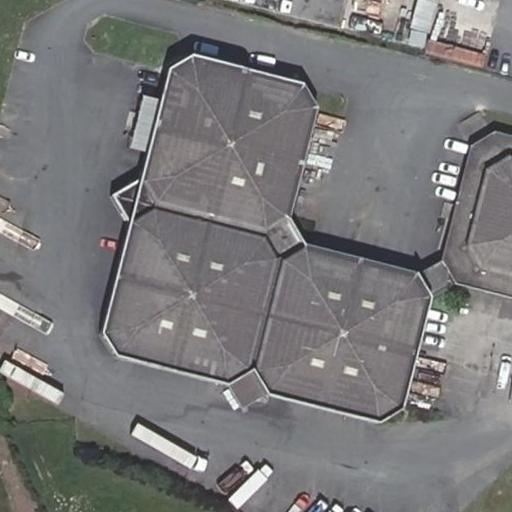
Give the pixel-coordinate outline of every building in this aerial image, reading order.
[(407,27),(413,0),(394,0),(389,22),(407,27)] [(288,97),(201,75),(204,62),(193,59),(173,71),(146,182),(161,207),(136,222),(109,332),(121,353),(131,356),(134,345),(222,366),(219,377),(232,381),(250,368),(260,370),(272,390),(384,417),(403,405),(431,293),(419,275),(303,246),(284,258),(266,230),(286,218),(314,105),(303,87),(292,83),(288,97)] [(204,62),(201,75),(288,97),(292,83),(204,62)] [(511,138),(494,134),(475,146),(446,257),(459,277),(507,289),(509,281),(511,281),(511,138)] [(303,246),(286,218),(266,230),(284,258),(303,246)] [(459,277),(446,257),(419,275),(431,293),(459,277)] [(131,356),(219,377),(222,366),(134,345),(131,356)]
